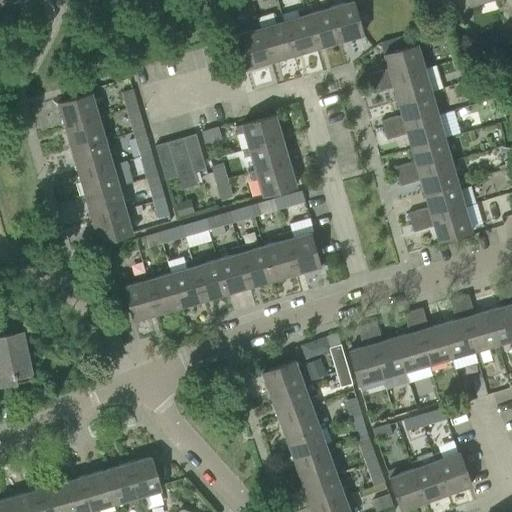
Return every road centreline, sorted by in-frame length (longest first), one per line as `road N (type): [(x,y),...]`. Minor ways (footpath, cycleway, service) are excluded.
road 1 (residential): [(362,296),(301,92),(248,107),(234,83),(149,108)]
road 2 (residential): [(362,296),(137,381)]
road 3 (residential): [(137,381),(118,370),(78,300),(0,249)]
road 4 (residential): [(254,511),(137,381)]
road 5 (residential): [(511,251),(362,296)]
road 6 (residential): [(0,445),(137,381)]
